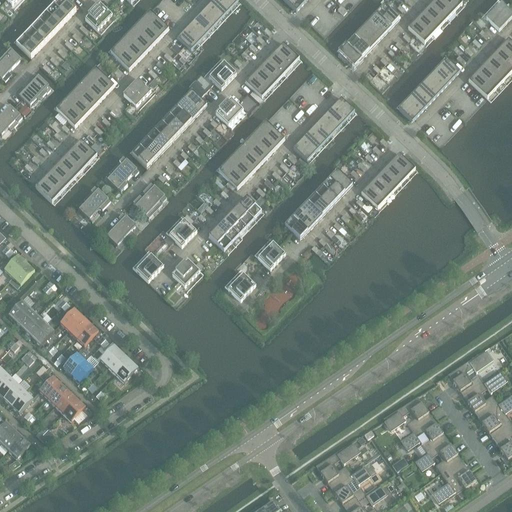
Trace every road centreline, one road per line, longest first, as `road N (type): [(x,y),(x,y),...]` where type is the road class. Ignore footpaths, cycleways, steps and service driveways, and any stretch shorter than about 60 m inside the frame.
road 1 (residential): [(0,497),(162,382),(168,368),(0,204)]
road 2 (secondary): [(259,450),(511,274)]
road 3 (secondary): [(502,261),(250,435)]
road 4 (residential): [(94,235),(289,26)]
road 5 (residential): [(159,286),(349,84)]
road 6 (residential): [(39,176),(206,0)]
road 7 (residential): [(244,311),(405,137)]
road 8 (residential): [(502,261),(441,173),(405,137)]
road 9 (residential): [(511,25),(405,137)]
road 10 (residential): [(0,101),(95,0)]
road 11 (secondary): [(250,435),(140,511)]
